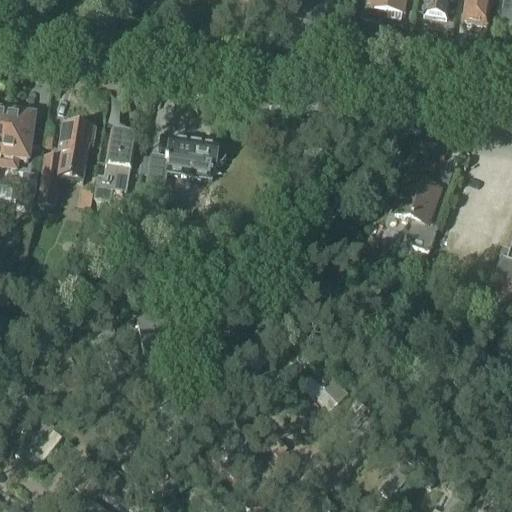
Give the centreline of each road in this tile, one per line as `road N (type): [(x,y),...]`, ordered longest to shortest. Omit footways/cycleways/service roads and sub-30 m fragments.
road 1 (tertiary): [(298,91),(0,44)]
road 2 (tertiary): [(511,134),(298,91)]
